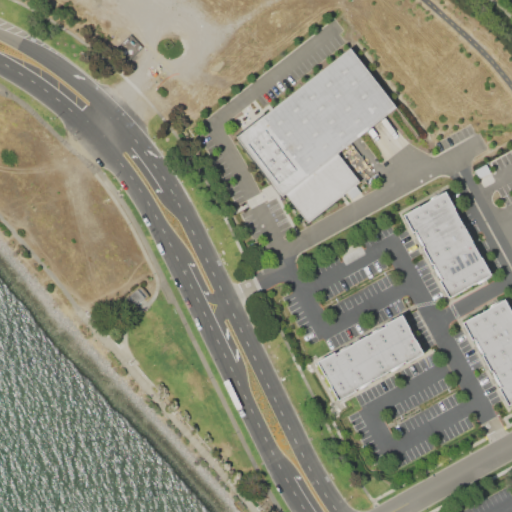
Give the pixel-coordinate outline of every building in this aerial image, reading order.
[(237,136),(282,196),(285,194),(308,221),(360,180),(337,153),(396,107),(350,49),(237,136)] [(403,215),(445,192),(491,273),(449,297),(439,279),(442,278),(416,231),(413,232),(403,215)] [(137,289),(127,298),(135,306),(145,298),(137,289)] [(462,322),(505,299),(511,311),(511,402),(508,405),(498,388),(501,386),(493,370),(490,371),(482,355),(484,354),(475,338),(472,340),(462,322)] [(317,361),(338,400),(355,390),(354,388),(405,360),(406,363),(424,353),(403,314),(385,324),(386,326),(336,354),(335,352),(317,361)]
